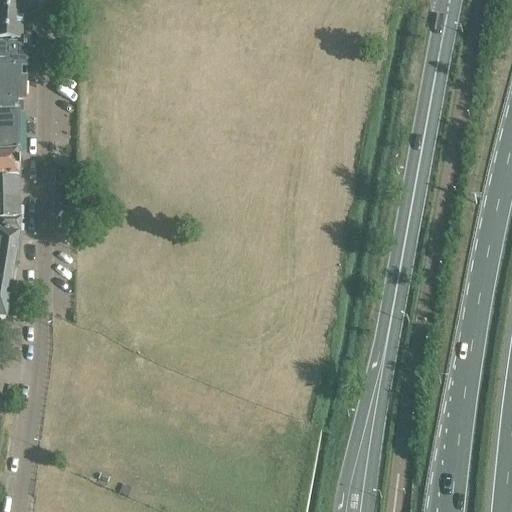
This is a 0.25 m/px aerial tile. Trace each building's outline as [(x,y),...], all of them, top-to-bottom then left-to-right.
[(0,47),(20,48),(20,43),(21,43),(23,2),(0,1),(0,47)] [(0,69),(5,70),(23,71),(24,71),(25,53),(25,48),(20,48),(0,47),(0,69)] [(0,115),(3,115),(16,115),(16,104),(23,104),(24,83),(23,84),(23,71),(5,70),(0,69),(0,115)] [(0,156),(17,155),(16,115),(3,115),(0,115),(0,156)] [(17,155),(0,156),(0,181),(17,180),(17,173),(18,173),(18,169),(18,160),(17,160),(17,156),(17,155)] [(0,202),(18,201),(17,180),(0,181),(0,202)] [(0,234),(18,236),(19,225),(19,223),(18,222),(18,201),(0,202),(0,234)] [(0,321),(3,322),(4,322),(18,236),(0,234),(0,321)]
